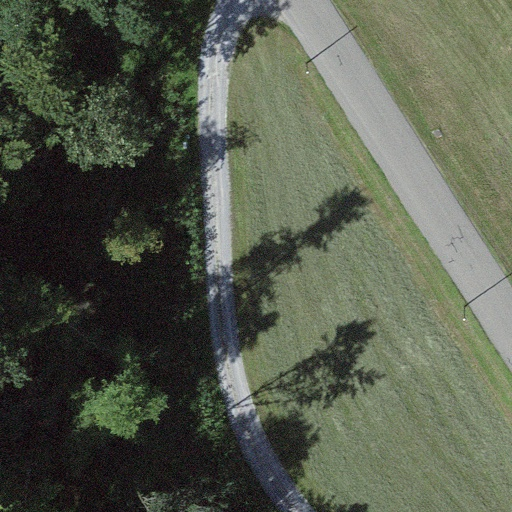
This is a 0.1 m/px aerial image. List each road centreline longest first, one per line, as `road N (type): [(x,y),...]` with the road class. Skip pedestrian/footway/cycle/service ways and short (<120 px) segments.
road 1 (track): [(318,511),(284,471),(237,325),(209,121),(219,30),(240,0)]
road 2 (tertiary): [(304,0),(511,328)]
